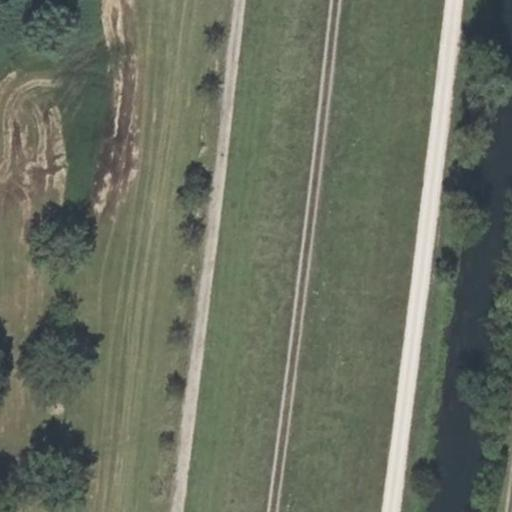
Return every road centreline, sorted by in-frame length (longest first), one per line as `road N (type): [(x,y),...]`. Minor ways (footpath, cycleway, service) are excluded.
road 1 (track): [(239,0),(175,511)]
road 2 (track): [(391,511),(453,0)]
road 3 (track): [(273,511),(332,0)]
